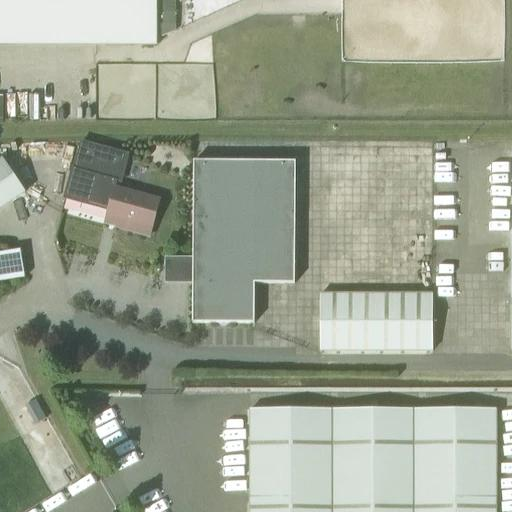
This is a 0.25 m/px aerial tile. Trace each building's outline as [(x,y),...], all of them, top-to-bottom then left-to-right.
[(0,0),(0,45),(158,46),(157,0),(0,0)] [(163,0),(163,24),(175,24),(174,0),(163,0)] [(149,232),(150,228),(159,200),(114,187),(117,179),(119,180),(127,151),(81,138),(74,165),(73,165),(65,194),(108,206),(105,215),(118,218),(116,223),(149,232)] [(0,209),(25,192),(3,160),(0,161),(0,209)] [(295,162),(294,162),(193,161),(191,257),(164,257),(163,261),(163,268),(163,283),(191,283),(191,323),(253,324),(253,284),(293,284),(295,162)] [(0,251),(0,280),(26,277),(22,249),(0,251)] [(431,351),(431,295),(319,295),(319,351),(431,351)] [(250,409),(249,511),(495,511),(495,409),(250,409)]
